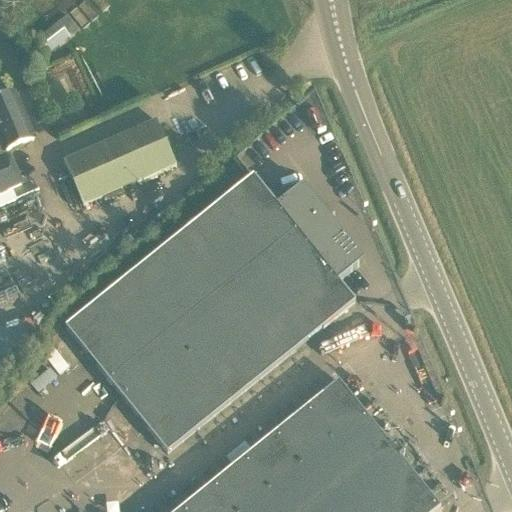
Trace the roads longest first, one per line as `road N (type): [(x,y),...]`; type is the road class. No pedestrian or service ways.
road 1 (tertiary): [(511,468),(348,78),(331,0)]
road 2 (unknown): [(348,78),(244,92),(148,117),(67,151),(51,171),(50,190)]
